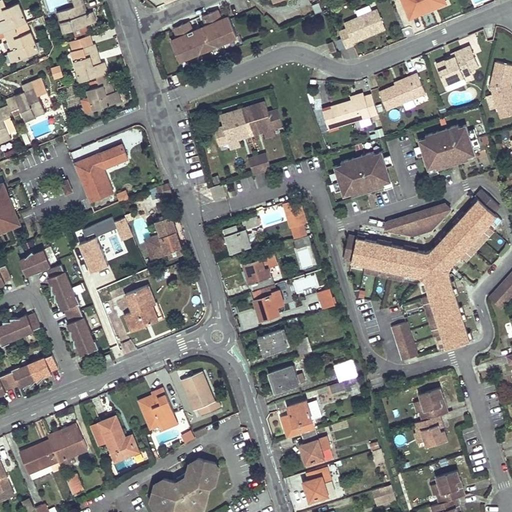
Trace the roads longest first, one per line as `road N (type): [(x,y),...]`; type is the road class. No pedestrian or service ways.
road 1 (residential): [(511,2),(366,68),(335,68),(290,51),(156,103)]
road 2 (residential): [(219,334),(156,103)]
road 3 (unknown): [(256,413),(87,507)]
road 4 (residential): [(219,334),(241,362),(286,511)]
road 5 (residential): [(78,386),(219,334)]
road 6 (residential): [(78,386),(37,299),(0,314)]
